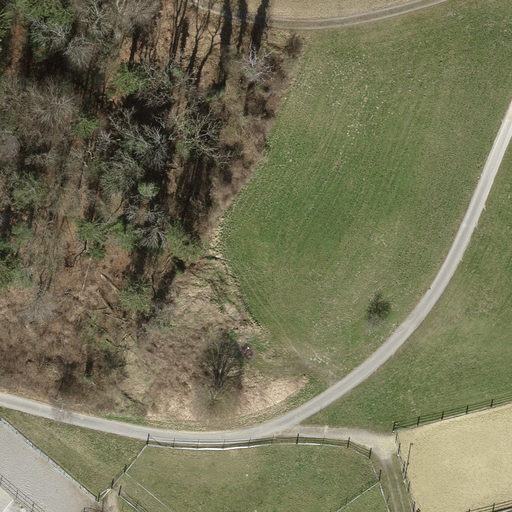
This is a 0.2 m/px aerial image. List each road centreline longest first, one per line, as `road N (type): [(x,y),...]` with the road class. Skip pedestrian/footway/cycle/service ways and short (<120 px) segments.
road 1 (track): [(0,399),(154,432),(279,426),(341,389),(397,338),(464,232),(511,123)]
road 2 (track): [(172,0),(248,31),(327,27),(428,0)]
